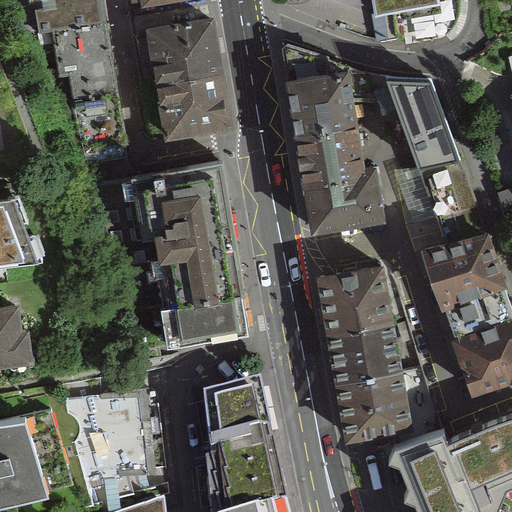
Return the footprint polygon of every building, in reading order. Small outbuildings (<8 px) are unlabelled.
[(33,0),(39,33),(55,30),(109,21),(105,0),(33,0)] [(373,0),(375,9),(442,1),(441,0),(373,0)] [(142,23),(150,79),(219,69),(210,13),(142,23)] [(109,21),(55,30),(63,75),(72,74),(76,96),(120,89),(109,21)] [(278,49),(284,78),(340,69),(339,61),(285,44),(278,49)] [(292,131),(352,122),(344,68),(340,69),(284,78),(292,131)] [(150,79),(159,135),(193,130),(227,125),(219,69),(150,79)] [(437,77),(396,76),(427,167),(464,154),(437,77)] [(120,89),(76,96),(84,145),(128,137),(120,89)] [(380,105),(389,130),(393,129),(400,148),(407,145),(390,101),(380,105)] [(298,174),(359,165),(352,122),(292,131),(298,174)] [(440,204),(453,241),(489,228),(464,154),(427,167),(440,204)] [(173,164),(134,172),(146,238),(164,235),(176,299),(227,289),(206,176),(176,182),(173,164)] [(370,164),(359,165),(298,174),(307,229),(378,219),(370,164)] [(0,261),(46,254),(26,197),(0,200),(0,261)] [(453,241),(431,249),(455,318),(511,298),(511,293),(489,228),(453,241)] [(324,271),(334,326),(399,314),(388,259),(324,271)] [(176,299),(155,303),(163,343),(247,327),(239,287),(227,289),(176,299)] [(511,298),(455,318),(479,386),(511,374),(511,298)] [(22,299),(0,302),(0,363),(36,359),(32,325),(25,325),(22,299)] [(334,326),(345,381),(409,369),(399,314),(334,326)] [(345,381),(355,436),(419,424),(409,369),(345,381)] [(156,466),(147,386),(78,394),(90,484),(156,466)] [(202,403),(210,466),(281,452),(268,388),(202,403)] [(34,412),(0,418),(0,503),(53,490),(34,412)] [(502,511),(511,487),(511,421),(461,440),(457,429),(397,452),(420,511),(502,511)] [(292,511),(281,452),(210,466),(216,511),(292,511)]
